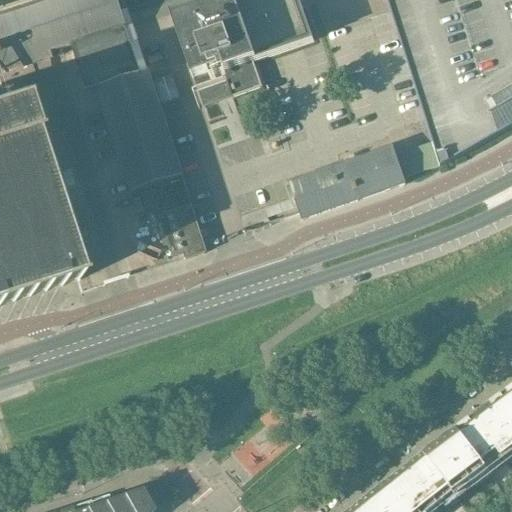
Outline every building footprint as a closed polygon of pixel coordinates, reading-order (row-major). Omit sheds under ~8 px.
[(0,70),(71,47),(126,29),(116,0),(52,0),(0,17),(0,70)] [(294,0),(237,0),(173,22),(203,109),(205,109),(202,101),(229,91),(231,99),(262,89),(252,61),(308,41),(294,0)] [(498,136),(511,128),(511,0),(385,0),(432,144),(439,168),(440,170),(498,136)] [(132,27),(126,29),(71,47),(85,91),(95,88),(147,71),(132,27)] [(147,71),(95,88),(129,193),(182,177),(147,71)] [(49,197),(44,181),(19,106),(0,112),(0,307),(77,283),(49,197)] [(439,168),(432,144),(399,155),(406,178),(439,168)] [(289,185),(300,215),(302,222),(405,186),(392,150),(289,185)] [(68,173),(44,181),(49,197),(74,188),(68,173)] [(190,202),(183,181),(161,188),(168,209),(190,202)] [(159,212),(152,191),(131,198),(138,218),(159,212)] [(204,247),(191,207),(159,218),(172,258),(183,254),(185,260),(206,253),(204,247)] [(471,488),(511,456),(511,390),(502,397),(424,456),(361,506),(353,511),(431,511),(453,495),(455,498),(471,488)] [(150,511),(139,493),(109,503),(107,497),(62,511),(150,511)]
